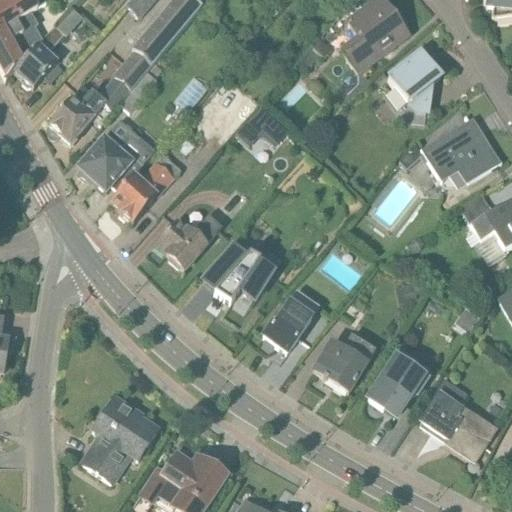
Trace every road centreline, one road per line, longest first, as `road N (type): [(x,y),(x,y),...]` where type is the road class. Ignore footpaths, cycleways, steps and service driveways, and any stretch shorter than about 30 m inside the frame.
road 1 (secondary): [(422,511),(271,426),(154,340),(83,251)]
road 2 (residential): [(39,422),(49,302),(59,275),(83,251)]
road 3 (secondary): [(83,251),(0,119)]
road 4 (residential): [(511,118),(438,0)]
